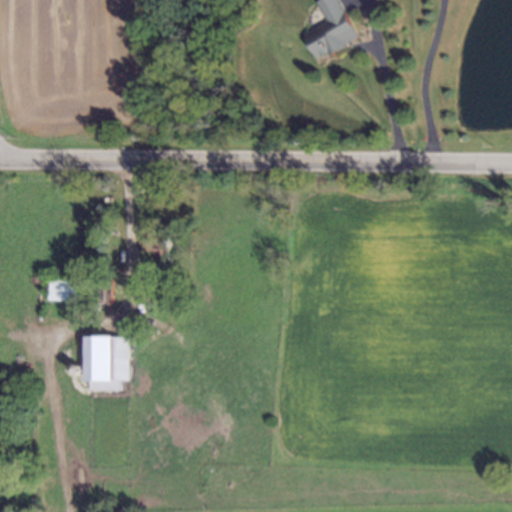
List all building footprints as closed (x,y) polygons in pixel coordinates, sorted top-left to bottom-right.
[(316,2),(319,0),(334,0),(354,36),(341,43),(343,46),(329,54),(327,50),(316,56),(304,35),(327,22),(316,2)] [(151,260),(151,247),(141,247),(141,230),(157,229),(157,235),(166,235),(167,260),(151,260)] [(95,303),(95,273),(108,273),(107,304),(95,303)] [(56,282),(55,301),(84,302),(84,283),(56,282)] [(136,335),(126,335),(127,325),(136,325),(136,335)] [(91,338),(131,338),(131,382),(125,382),(125,391),(92,391),(91,338)] [(77,362),(80,363),(82,366),(83,368),(81,371),(79,373),(75,372),(72,370),(72,367),(73,364),(77,362)]
